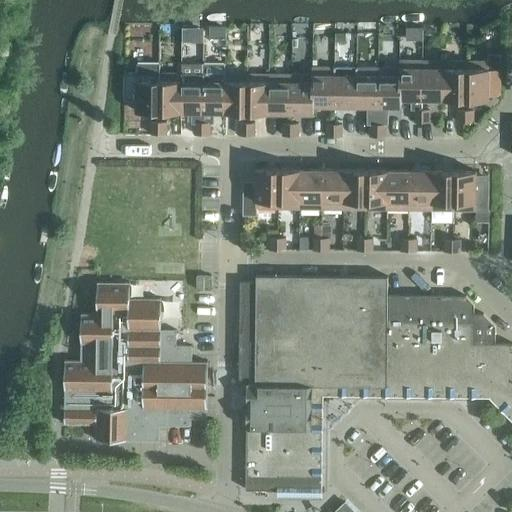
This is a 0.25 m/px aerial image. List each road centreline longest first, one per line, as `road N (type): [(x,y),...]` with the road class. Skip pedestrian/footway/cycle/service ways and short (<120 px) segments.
road 1 (residential): [(511,317),(458,266),(229,261)]
road 2 (residential): [(229,145),(475,144),(511,102)]
road 3 (residential): [(231,511),(229,261)]
road 4 (tertiary): [(197,511),(144,495),(0,484)]
road 5 (residential): [(106,144),(229,145)]
